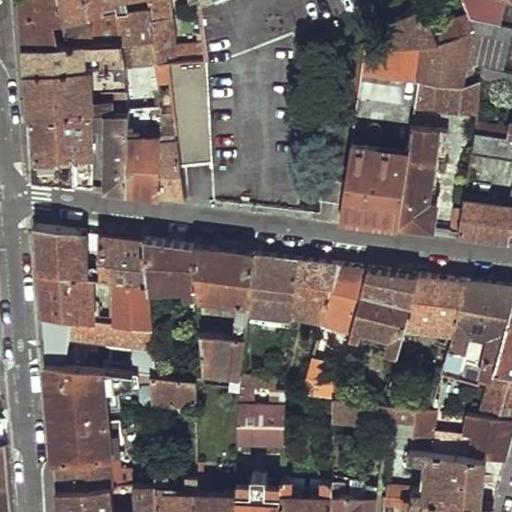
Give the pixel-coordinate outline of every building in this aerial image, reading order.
[(19,0),(20,18),(22,43),(45,42),(43,15),(56,13),(57,18),(62,17),(62,12),(59,0),(19,0)] [(59,0),(62,12),(88,3),(88,0),(59,0)] [(141,0),(113,11),(116,38),(126,37),(151,36),(147,0),(141,0)] [(147,0),(151,36),(153,61),(169,60),(173,59),(168,0),(147,0)] [(463,0),(468,13),(474,26),(479,23),(476,60),(505,68),(511,38),(511,25),(502,23),(507,0),(463,0)] [(387,22),(396,43),(422,44),(439,44),(434,30),(425,7),(387,22)] [(63,21),(66,41),(85,39),(93,39),(90,13),(90,11),(85,13),(86,21),(76,25),(75,16),(63,21)] [(90,13),(93,39),(99,39),(116,38),(113,11),(96,17),(95,12),(90,13)] [(468,13),(434,30),(439,44),(474,26),(468,13)] [(422,44),(418,76),(415,103),(459,109),(474,26),(439,44),(422,44)] [(126,37),(126,62),(153,61),(151,36),(126,37)] [(100,48),(101,64),(126,62),(126,37),(116,38),(99,39),(100,48)] [(23,56),(24,68),(88,64),(86,48),(85,39),(66,41),(45,42),(22,43),(23,56)] [(85,39),(86,48),(100,48),(99,39),(93,39),(85,39)] [(365,43),(362,68),(418,76),(422,44),(396,43),(365,43)] [(169,60),(172,78),(180,139),(183,161),(210,160),(204,58),(173,59),(169,60)] [(153,61),(154,76),(155,79),(172,78),(169,60),(153,61)] [(26,91),(27,113),(90,109),(104,108),(126,107),(126,62),(101,64),(88,64),(24,68),(26,91)] [(126,107),(128,188),(144,190),(161,193),(160,137),(157,105),(126,107)] [(104,108),(105,185),(128,188),(126,107),(104,108)] [(29,142),(31,171),(35,174),(38,177),(93,184),(90,109),(27,113),(29,142)] [(511,126),(475,120),(473,128),(511,134),(511,126)] [(409,155),(399,223),(413,225),(431,227),(435,204),(427,203),(437,129),(412,126),(410,148),(409,155)] [(160,137),(161,193),(173,194),(188,196),(183,161),(180,139),(160,137)] [(342,201),(340,216),(349,217),(399,223),(410,148),(350,140),(345,181),(342,201)] [(324,178),(321,198),(342,201),(345,181),(324,178)] [(511,199),(463,196),(462,206),(458,231),(479,234),(511,238),(511,199)] [(453,206),(449,229),(458,231),(462,206),(453,206)] [(38,243),(40,264),(85,271),(83,228),(79,228),(36,223),(38,243)] [(100,230),(101,273),(115,274),(147,279),(144,235),(122,233),(100,230)] [(144,235),(147,279),(185,285),(183,295),(196,297),(196,292),(194,242),(169,238),(144,235)] [(194,242),(196,292),(248,299),(254,249),(230,246),(194,242)] [(254,249),(248,299),(246,318),(251,319),(252,312),(290,316),(291,313),(299,255),(277,252),(254,249)] [(299,255),(291,313),(323,316),(340,260),(321,258),(299,255)] [(340,260),(323,316),(322,319),(353,326),(370,264),(353,262),(340,260)] [(42,289),(44,313),(86,318),(85,271),(40,264),(42,289)] [(370,264),(353,326),(352,333),(359,334),(364,321),(393,328),(388,347),(399,350),(406,317),(418,270),(393,267),(370,264)] [(418,270),(406,317),(449,323),(459,275),(436,272),(418,270)] [(115,274),(114,321),(149,325),(147,279),(115,274)] [(459,275),(449,323),(442,360),(457,364),(464,326),(488,329),(479,368),(494,371),(495,368),(511,304),(511,281),(488,279),(459,275)] [(511,304),(495,368),(511,372),(511,304)] [(45,336),(47,360),(71,363),(70,340),(142,348),(142,358),(130,357),(129,370),(142,371),(151,372),(153,372),(149,325),(114,321),(86,318),(44,313),(45,336)] [(198,329),(201,371),(239,375),(239,371),(244,334),(198,329)] [(311,357),(302,390),(336,394),(343,366),(311,357)] [(51,409),(55,458),(110,454),(125,453),(124,445),(117,445),(115,434),(124,433),(123,421),(111,422),(109,404),(120,402),(118,382),(135,383),(135,382),(141,382),(142,371),(129,370),(71,363),(47,360),(51,409)] [(511,372),(495,368),(483,412),(511,415),(511,372)] [(239,375),(238,383),(274,387),(276,376),(239,371),(239,375)] [(151,372),(153,400),(195,400),(194,377),(153,372),(151,372)] [(391,385),(387,400),(400,402),(403,389),(391,385)] [(336,394),(335,417),(396,424),(394,443),(412,445),(416,404),(400,402),(387,400),(336,394)] [(237,401),(236,441),(282,442),(283,402),(237,401)] [(433,431),(431,447),(487,454),(507,457),(511,438),(511,437),(511,415),(483,412),(475,411),(468,435),(433,431)] [(155,435),(155,449),(168,448),(168,439),(165,440),(164,416),(154,416),(154,424),(155,435)] [(141,425),(142,436),(155,435),(154,424),(141,425)] [(0,427),(0,511),(8,511),(8,502),(5,466),(0,466),(0,449),(3,450),(1,427),(0,427)] [(389,482),(388,493),(482,501),(487,454),(431,447),(412,445),(410,457),(430,458),(425,484),(389,482)] [(56,473),(57,488),(117,482),(131,482),(130,467),(111,467),(110,454),(55,458),(56,473)] [(157,479),(159,511),(197,511),(197,486),(196,473),(185,473),(185,485),(169,485),(168,472),(157,470),(157,479)] [(282,488),(281,511),(333,511),(333,505),(334,492),(343,491),(343,486),(344,480),(329,477),(322,478),(322,490),(294,489),(295,476),(282,475),(282,488)] [(59,511),(159,511),(157,479),(133,482),(134,509),(112,511),(112,489),(117,488),(117,482),(57,488),(59,511)] [(334,492),(333,505),(352,506),(351,511),(377,511),(378,482),(366,480),(365,492),(351,491),(351,487),(343,486),(343,491),(334,492)] [(197,486),(197,511),(235,511),(236,487),(197,486)] [(236,487),(235,511),(281,511),(282,488),(236,487)] [(411,502),(409,511),(491,511),(495,502),(482,501),(388,493),(383,493),(382,501),(404,503),(404,501),(411,502)]
